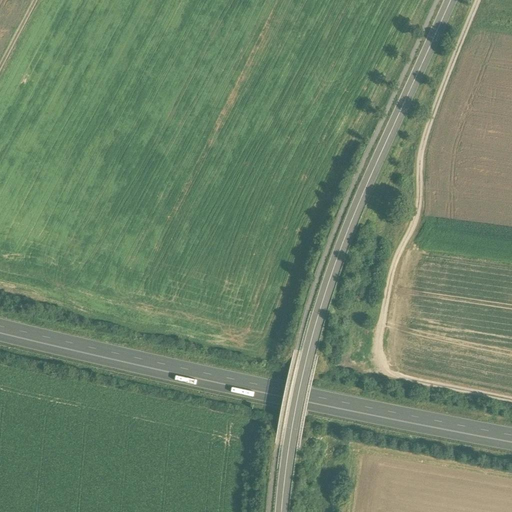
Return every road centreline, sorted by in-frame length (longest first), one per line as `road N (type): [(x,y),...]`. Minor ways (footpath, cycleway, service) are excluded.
road 1 (tertiary): [(281,511),(302,370),(331,273),(450,0)]
road 2 (trunk): [(0,329),(511,438)]
road 3 (track): [(511,399),(385,373),(375,356),(397,255),(415,225),(419,157),(477,0)]
